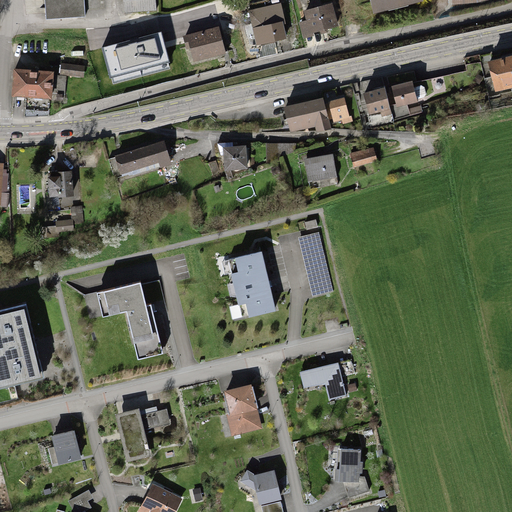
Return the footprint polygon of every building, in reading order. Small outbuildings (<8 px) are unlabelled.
[(44,0),(44,8),(53,8),(53,12),(51,12),(51,19),(82,17),(81,0),(44,0)] [(154,0),(122,0),(123,13),(155,11),(154,0)] [(370,0),(374,12),(415,0),(370,0)] [(330,6),(304,13),(309,32),(320,29),(321,32),(325,31),(325,28),(335,25),(330,6)] [(262,27),(261,27),(265,41),(283,36),(280,22),(279,22),(276,13),(259,17),(262,27)] [(216,27),(183,36),(186,49),(190,47),(193,58),(225,49),(222,36),(219,37),(216,27)] [(168,62),(160,33),(103,48),(110,77),(168,62)] [(511,57),(490,63),(496,88),(511,84),(511,57)] [(62,65),(61,74),(83,76),(84,66),(62,65)] [(417,102),(473,87),(468,68),(467,69),(468,72),(452,76),(452,74),(421,82),(420,80),(411,82),(413,88),(416,100),(417,102)] [(16,71),(14,96),(52,98),(52,100),(66,101),(68,76),(53,75),(53,72),(16,71)] [(480,74),(476,82),(482,84),(485,76),(480,74)] [(390,107),(394,120),(423,112),(421,107),(409,110),(407,105),(417,102),(416,100),(424,98),(426,96),(423,88),(420,86),(413,88),(411,82),(395,86),(399,105),(390,107)] [(384,88),(363,95),(369,114),(382,111),(383,115),(369,118),(370,124),(366,124),(366,129),(395,122),(394,120),(390,107),(384,88)] [(323,104),(321,97),(283,106),(288,126),(314,120),(316,130),(329,129),(326,119),(323,104)] [(349,118),(344,99),(328,103),(323,104),(326,119),(332,118),(333,122),(342,120),(343,124),(351,122),(350,118),(349,118)] [(166,141),(110,159),(116,178),(130,173),(131,174),(172,161),(166,141)] [(233,143),(216,144),(219,156),(223,156),(224,170),(247,169),(246,148),(233,149),(233,143)] [(277,143),(268,143),(267,161),(279,157),(279,156),(295,151),(294,143),(277,143)] [(371,150),(350,154),(353,166),(375,161),(373,152),(371,153),(371,150)] [(333,155),(305,160),(309,183),(337,178),(333,157),(333,155)] [(215,160),(207,162),(211,177),(219,175),(215,160)] [(49,193),(49,195),(60,195),(73,195),(72,173),(57,174),(57,171),(48,172),(49,190),(47,190),(47,193),(49,193)] [(84,208),(72,208),(73,222),(73,226),(85,226),(84,208)] [(302,222),(304,229),(316,226),(314,219),(302,222)] [(55,223),(56,233),(73,232),(73,226),(73,222),(55,223)] [(317,233),(312,234),(325,291),(331,290),(317,233)] [(260,252),(227,259),(241,317),(273,310),(260,252)] [(140,281),(81,295),(87,319),(127,310),(134,341),(141,339),(144,354),(163,350),(151,301),(145,303),(140,281)] [(22,306),(0,310),(0,401),(15,398),(12,382),(39,376),(22,306)] [(338,363),(299,372),(301,383),(324,378),(329,399),(345,396),(338,363)] [(248,385),(225,391),(230,412),(235,410),(240,431),(258,426),(248,385)] [(137,411),(119,415),(128,458),(146,454),(141,431),(161,427),(157,410),(137,414),(137,411)] [(71,431),(52,436),(59,464),(79,459),(71,431)] [(335,468),(335,481),(357,482),(361,492),(367,490),(363,477),(358,476),(358,471),(360,471),(360,462),(359,462),(359,450),(340,448),(339,469),(335,468)] [(272,473),(254,477),(246,473),(242,482),(255,488),(259,503),(278,498),(272,473)] [(170,511),(178,499),(151,484),(140,504),(150,510),(149,511),(170,511)]
